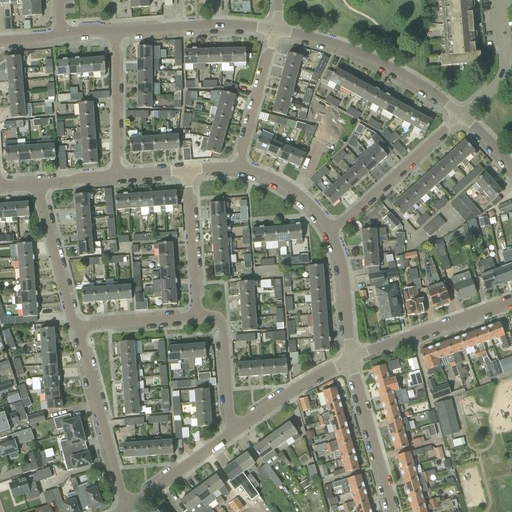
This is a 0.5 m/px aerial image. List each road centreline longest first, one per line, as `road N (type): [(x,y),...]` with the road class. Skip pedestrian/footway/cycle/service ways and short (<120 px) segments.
road 1 (residential): [(460,114),(366,58),(279,29)]
road 2 (residential): [(127,508),(74,327)]
road 3 (residential): [(331,234),(460,114)]
road 4 (residential): [(348,358),(511,300)]
road 5 (residential): [(279,29),(114,33)]
road 6 (residential): [(391,511),(348,358)]
road 7 (residential): [(74,327),(33,182)]
road 8 (residential): [(237,169),(279,29)]
road 9 (residential): [(197,316),(188,171)]
road 10 (residential): [(227,436),(348,358)]
road 11 (residential): [(116,176),(114,33)]
road 12 (residential): [(227,436),(222,328),(197,316)]
road 13 (residential): [(348,358),(331,234)]
road 14 (residential): [(74,327),(197,316)]
road 15 (residential): [(127,508),(227,436)]
